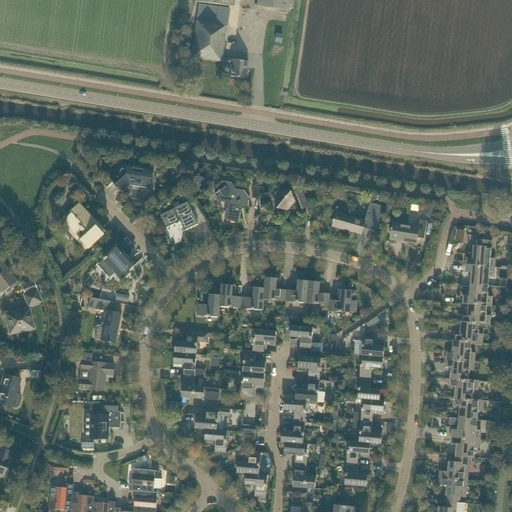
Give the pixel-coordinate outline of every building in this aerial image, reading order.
[(289,0),(257,0),(256,6),(288,10),(289,0)] [(206,22),(208,6),(199,5),(196,23),(190,22),(189,31),(195,32),(191,58),(221,62),(230,63),(228,77),(246,79),(248,62),(231,60),(222,59),(227,27),(218,25),(218,24),(206,22)] [(150,187),(153,169),(125,165),(111,177),(123,191),(133,182),(142,183),(142,186),(150,187)] [(194,176),(192,186),(195,193),(202,190),(205,181),(204,178),(194,176)] [(239,223),(241,211),(248,206),(250,198),(245,191),(237,189),(232,183),(223,181),(216,186),(220,191),(215,194),(220,201),(228,203),(230,205),(231,205),(228,221),(239,223)] [(292,193),(280,190),(276,190),(273,193),(278,208),(289,210),(295,202),(294,200),(298,198),(302,209),(309,207),(303,192),(296,194),(292,193)] [(185,231),(198,224),(188,203),(161,215),(167,228),(181,221),(185,231)] [(337,212),(333,227),(361,235),(363,228),(377,232),(384,207),(370,203),(367,215),(365,220),(337,212)] [(90,223),(94,219),(80,204),(72,212),(75,215),(72,218),(71,220),(70,221),(69,226),(71,227),(76,233),(76,234),(88,247),(103,234),(96,226),(94,227),(95,226),(94,226),(94,225),(92,223),(91,223),(90,223)] [(424,239),(427,221),(420,220),(419,227),(393,223),(391,239),(417,243),(418,238),(424,239)] [(491,259),(492,241),(475,240),(473,259),(467,258),(467,265),(495,268),(495,259),(491,259)] [(128,272),(135,265),(119,247),(111,254),(110,253),(107,255),(108,256),(99,265),(110,278),(117,272),(124,279),(130,273),(128,272)] [(0,290),(2,292),(16,281),(0,261),(0,290)] [(494,277),(495,268),(467,265),(466,272),(472,273),(471,285),(488,286),(489,276),(494,277)] [(26,276),(30,273),(25,267),(21,270),(26,276)] [(276,289),(277,279),(266,278),(265,288),(264,300),(265,300),(286,302),(287,290),(276,289)] [(307,303),(309,281),(298,280),(297,291),(287,290),(286,302),(307,303)] [(320,293),(321,282),(309,281),(307,303),(329,305),(330,300),(330,294),(320,293)] [(24,293),(36,289),(33,282),(22,287),(24,293)] [(232,296),(233,286),(222,285),(221,295),(220,307),(221,307),(242,309),(243,297),(232,296)] [(488,297),(488,286),(471,285),(470,297),(464,297),(464,304),(470,304),(487,306),(491,306),(492,297),(488,297)] [(265,288),(254,287),(253,298),(243,297),(242,309),(264,311),(265,300),(264,300),(265,288)] [(28,307),(41,302),(37,290),(24,295),(28,307)] [(350,313),(352,291),(341,290),(340,301),(330,300),(329,305),(328,311),(350,313)] [(221,295),(210,294),(209,305),(199,304),(198,316),(220,318),(221,307),(220,307),(221,295)] [(115,308),(116,302),(91,298),(89,308),(104,311),(105,307),(115,308)] [(487,306),(470,304),(469,316),(463,316),(462,323),(479,324),(490,325),(490,316),(486,316),(487,306)] [(10,334),(33,329),(29,309),(5,314),(10,334)] [(116,343),(122,314),(107,311),(104,326),(99,325),(97,327),(95,337),(96,339),(101,340),(116,343)] [(479,324),(462,323),(461,335),(455,334),(454,341),(472,343),(482,344),(483,335),(478,334),(479,324)] [(300,349),(312,350),(312,345),(312,342),(313,327),(291,326),(290,337),(301,338),(300,349)] [(276,343),(277,331),(255,330),(253,351),(256,352),(264,352),(265,342),(276,343)] [(208,343),(209,334),(187,332),(187,343),(176,342),(175,353),(197,355),(198,342),(208,343)] [(374,346),(375,335),(364,334),(362,356),(384,358),(385,346),(374,346)] [(472,343),(454,341),(453,353),(447,353),(447,359),(474,362),(475,353),(471,353),(472,343)] [(312,342),(312,345),(312,350),(311,352),(318,352),(322,353),(323,343),(312,342)] [(253,351),(245,351),(243,372),(265,374),(266,363),(255,362),(256,352),(253,351)] [(195,376),(197,355),(175,353),(174,364),(185,365),(184,375),(195,376)] [(383,369),(384,358),(362,356),(360,377),(371,378),(372,368),(383,369)] [(320,380),(322,359),(299,357),(299,368),(309,369),(308,379),(320,380)] [(41,371),(42,360),(28,358),(27,370),(41,371)] [(474,371),(474,362),(447,359),(446,366),(452,367),(451,379),(468,381),(468,380),(469,371),(474,371)] [(81,380),(81,388),(104,390),(106,374),(113,375),(114,365),(83,362),(82,369),(81,380)] [(264,385),(265,374),(243,372),(242,389),(237,389),(237,396),(241,394),(253,395),(254,384),(264,385)] [(4,375),(0,386),(0,404),(12,408),(12,407),(15,408),(18,406),(21,399),(19,395),(16,394),(20,380),(18,379),(4,375)] [(194,387),(195,376),(184,375),(182,397),(220,400),(220,389),(194,387)] [(370,389),(371,378),(360,377),(358,399),(363,400),(363,399),(380,401),(381,390),(370,389)] [(318,402),(320,380),(308,379),(307,390),(297,389),(296,400),(307,401),(318,402)] [(468,380),(468,381),(451,379),(450,386),(457,387),(456,399),(473,400),(474,390),(478,391),(479,381),(468,380)] [(296,400),(285,399),(284,410),(295,411),(294,422),(305,423),(307,401),(296,400)] [(380,401),(363,399),(363,400),(362,414),(355,413),(354,420),(373,422),(374,411),(384,412),(385,401),(380,401)] [(473,400),(456,399),(455,406),(461,406),(460,418),(477,420),(478,410),(483,410),(483,401),(473,400)] [(92,416),(91,437),(108,437),(108,426),(121,426),(121,412),(118,412),(118,406),(103,406),(103,412),(103,416),(103,417),(92,416)] [(196,417),(195,429),(206,430),(206,429),(217,430),(223,430),(225,416),(230,416),(230,409),(219,408),(208,407),(207,414),(202,414),(202,415),(197,414),(196,417)] [(476,430),(477,420),(460,418),(459,430),(453,430),(452,437),(480,439),(481,430),(476,430)] [(372,432),(373,422),(354,420),(354,428),(361,428),(359,442),(359,443),(371,443),(371,444),(382,445),(383,433),(372,432)] [(303,444),(304,444),(305,423),(294,422),(293,432),(282,431),(281,443),(286,443),(303,444)] [(257,426),(248,425),(248,433),(256,433),(257,426)] [(206,430),(205,440),(216,441),(215,452),(226,453),(227,450),(228,431),(223,430),(217,430),(206,429),(206,430)] [(479,448),(480,439),(452,437),(452,444),(458,444),(457,456),(469,458),(474,458),(475,448),(479,448)] [(359,443),(359,442),(349,441),(347,463),(358,464),(359,454),(370,455),(371,444),(371,443),(359,443)] [(17,443),(12,457),(19,460),(24,446),(17,443)] [(304,444),(303,444),(286,443),(285,454),(296,455),(295,465),(307,466),(308,444),(304,444)] [(8,460),(11,452),(0,448),(0,475),(3,477),(9,460),(8,460)] [(265,451),(265,461),(273,460),(273,451),(265,451)] [(259,475),(259,474),(261,453),(250,452),(249,463),(238,462),(237,473),(246,474),(259,475)] [(469,458),(457,456),(456,463),(450,462),(449,472),(440,472),(440,478),(467,480),(469,458)] [(357,475),(358,464),(347,463),(345,485),(367,487),(368,476),(357,475)] [(306,477),(307,466),(295,465),(293,487),(316,489),(316,478),(306,477)] [(155,479),(156,471),(133,469),(132,484),(130,484),(130,491),(134,491),(154,493),(154,492),(154,489),(162,489),(162,480),(155,479)] [(259,474),(259,475),(246,474),(245,485),(256,485),(255,496),(266,497),(268,475),(259,474)] [(466,497),(467,480),(440,478),(439,485),(448,486),(446,502),(459,503),(460,497),(466,497)] [(73,493),(74,484),(67,484),(67,488),(51,487),(49,509),(71,511),(73,493)] [(154,492),(154,493),(134,491),(133,497),(136,497),(134,511),(156,511),(158,493),(154,492)] [(79,493),(73,493),(71,511),(70,511),(92,511),(94,503),(94,497),(79,496),(79,493)] [(116,502),(109,502),(109,504),(94,503),(92,511),(114,511),(115,508),(116,502)] [(458,511),(459,503),(446,502),(446,508),(439,507),(439,511),(458,511)] [(306,503),(306,511),(312,511),(313,511),(314,503),(306,503)]
